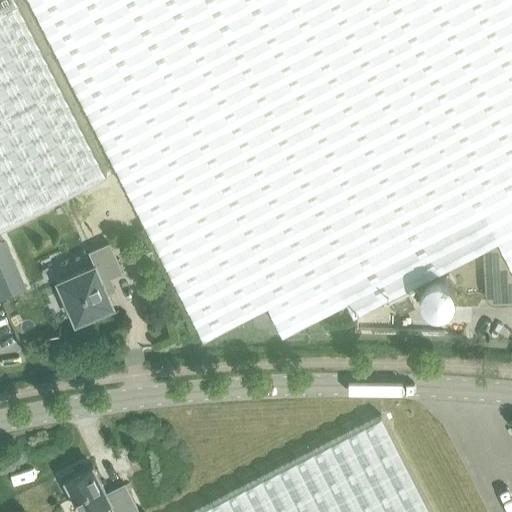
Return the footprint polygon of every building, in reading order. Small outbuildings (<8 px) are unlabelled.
[(0,0),(0,228),(102,176),(15,4),(15,3),(12,0),(0,0)] [(355,313),(483,247),(486,293),(496,292),(501,302),(511,301),(511,0),(32,0),(88,107),(205,336),(274,300),(289,329),(348,299),(355,313)] [(2,240),(0,241),(0,298),(0,299),(24,289),(2,240)] [(108,275),(122,269),(110,242),(90,251),(96,263),(59,279),(65,293),(61,295),(66,307),(71,305),(77,319),(113,303),(108,290),(113,287),(108,275)] [(192,511),(432,511),(382,415),(192,511)] [(125,483),(107,492),(93,464),(75,473),(73,469),(60,476),(72,501),(77,499),(83,511),(87,511),(111,500),(116,511),(133,511),(138,510),(125,483)]
